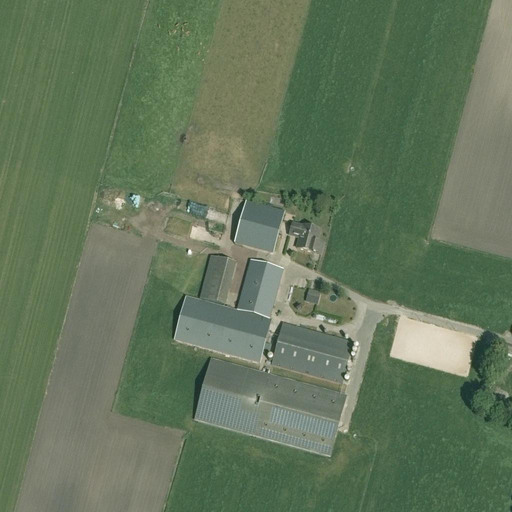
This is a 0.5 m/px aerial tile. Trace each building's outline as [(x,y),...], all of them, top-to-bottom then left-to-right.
[(181,211),(183,200),(177,199),(175,210),(181,211)] [(274,256),(281,228),(285,212),(247,202),(235,245),(258,252),(274,256)] [(303,228),(293,226),(290,237),(300,240),(298,250),(315,254),(322,256),(325,245),(318,243),(320,231),(304,227),(303,228)] [(210,257),(198,300),(224,307),(233,274),(236,265),(230,263),(210,257)] [(237,311),(270,320),(283,270),(251,261),(237,311)] [(308,300),(318,304),(321,298),(310,293),(308,300)] [(186,297),(174,342),(260,365),(272,321),(270,320),(237,311),(199,301),(186,297)] [(272,366),(342,386),(354,344),(283,325),(272,366)] [(511,354),(511,346),(505,344),(502,350),(511,354)] [(195,421),(253,437),(330,458),(347,397),(269,376),(211,360),(195,421)] [(502,364),(500,372),(508,374),(510,365),(502,364)]
